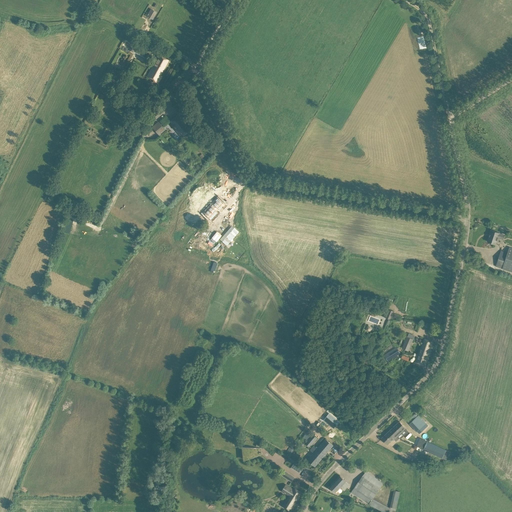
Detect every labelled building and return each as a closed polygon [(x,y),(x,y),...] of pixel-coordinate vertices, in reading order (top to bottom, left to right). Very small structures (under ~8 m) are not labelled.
[(152,20),(157,12),(156,12),(151,9),(146,16),(152,20)] [(134,44),(133,46),(131,51),(133,52),(133,51),(144,58),(148,51),(134,44)] [(159,55),(147,76),(153,80),(152,82),(157,85),(162,76),(160,75),(168,60),(159,55)] [(108,80),(102,91),(107,94),(110,88),(109,87),(110,86),(111,87),(113,83),(108,80)] [(158,109),(157,108),(156,107),(152,111),(154,113),(152,115),(156,119),(164,113),(160,108),(158,109)] [(97,124),(109,127),(112,118),(100,115),(97,124)] [(172,125),(181,137),(190,130),(177,115),(170,121),(173,124),(172,125)] [(158,122),(152,127),(158,134),(164,129),(158,122)] [(217,197),(203,213),(212,221),(221,211),(220,210),(222,207),(223,208),(226,205),(217,197)] [(234,228),(222,241),(227,246),(239,232),(234,228)] [(487,241),(496,244),(498,237),(503,239),(504,235),(499,233),(491,230),(487,241)] [(508,253),(501,251),(496,266),(511,271),(511,248),(510,247),(508,253)] [(385,317),(389,319),(390,319),(393,311),(388,309),(385,317)] [(408,351),(413,339),(407,337),(402,348),(408,351)] [(434,342),(423,338),(415,362),(426,365),(430,353),(431,349),(430,349),(431,346),(432,347),(434,342)] [(393,358),(401,353),(397,347),(385,356),(388,361),(393,358)] [(334,428),(339,422),(330,414),(324,420),(334,428)] [(412,421),(410,423),(420,434),(428,426),(419,415),(418,416),(417,417),(414,420),(412,421)] [(387,444),(394,438),(394,439),(406,428),(400,421),(382,438),(387,444)] [(312,434),(308,431),(303,437),(307,440),(312,434)] [(312,434),(307,441),(312,445),(318,438),(312,434)] [(333,445),(333,444),(326,439),(316,449),(313,446),(310,450),(314,453),(307,460),(315,466),(333,445)] [(427,441),(423,450),(446,460),(450,451),(427,441)] [(261,449),(243,447),(244,460),(261,454),(261,452),(257,453),(256,451),(261,450),(261,449)] [(294,477),(284,471),(281,475),(292,481),(294,477)] [(366,472),(352,492),(369,504),(383,511),(385,511),(388,507),(373,498),(383,484),(366,472)] [(340,475),(340,476),(329,487),(335,493),(341,487),(344,490),(349,484),(340,475)] [(293,489),(288,486),(285,492),(289,494),(288,495),(289,495),(283,506),(291,511),(298,501),(297,500),(299,498),(300,498),(303,494),(294,488),(293,489)]
